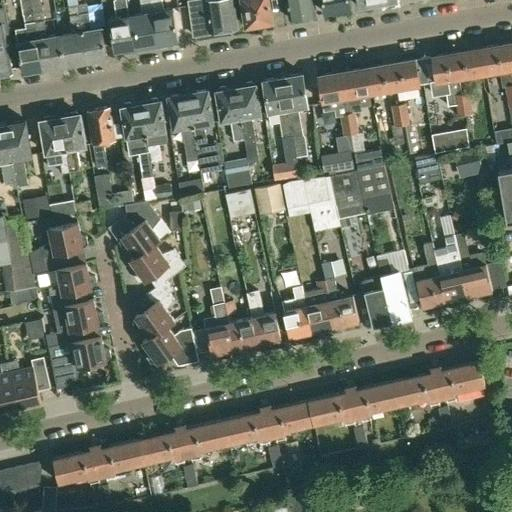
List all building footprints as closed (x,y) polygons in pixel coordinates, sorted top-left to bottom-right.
[(22,73),(42,70),(29,0),(21,0),(26,27),(14,29),(22,73)] [(40,0),(29,0),(42,70),(64,66),(59,34),(46,36),(40,0)] [(133,48),(128,15),(125,0),(112,0),(116,17),(108,19),(113,51),(133,48)] [(139,0),(141,12),(128,15),(133,48),(156,44),(149,0),(139,0)] [(160,0),(149,0),(156,44),(177,40),(171,7),(162,9),(160,0)] [(197,0),(190,1),(195,33),(210,31),(210,32),(237,27),(232,0),(197,0)] [(242,0),(246,25),(256,24),(258,26),(268,25),(268,22),(272,21),(268,0),(242,0)] [(286,0),(290,18),(295,18),(297,19),(302,18),(303,16),(316,14),(313,0),(286,0)] [(321,0),(323,12),(350,8),(348,0),(321,0)] [(87,3),(76,5),(86,62),(107,59),(101,27),(91,28),(87,3)] [(64,66),(86,62),(76,5),(67,6),(72,32),(59,34),(64,66)] [(0,73),(12,72),(9,54),(14,53),(5,7),(0,8),(0,73)] [(505,43),(478,47),(483,73),(499,70),(502,87),(505,86),(505,84),(511,83),(509,68),(505,43)] [(478,47),(454,52),(458,77),(483,73),(478,47)] [(435,80),(431,81),(433,95),(447,93),(448,105),(456,103),(456,105),(470,102),(468,91),(461,92),(458,77),(454,52),(431,56),(435,80)] [(419,84),(414,58),(391,62),(396,88),(419,84)] [(391,62),(365,67),(370,92),(396,88),(391,62)] [(340,71),(347,112),(354,111),(362,109),(361,106),(372,104),(370,92),(365,67),(340,71)] [(340,71),(317,75),(321,100),(322,111),(335,108),(335,114),(341,113),(343,124),(356,121),(354,111),(347,112),(340,71)] [(302,72),(282,76),(295,156),(307,154),(304,137),(301,133),(301,128),(298,107),(308,105),(302,72)] [(282,76),(262,79),(270,123),(279,122),(285,162),(295,160),(296,160),(295,156),(282,76)] [(244,85),(235,86),(243,138),(244,144),(247,162),(258,160),(250,115),(260,113),(255,83),(253,83),(251,81),(245,82),(244,85)] [(234,140),(243,138),(235,86),(225,88),(224,86),(219,87),(218,89),(215,90),(220,120),(230,118),(234,140)] [(207,89),(187,93),(198,158),(199,168),(211,166),(203,123),(213,121),(207,89)] [(187,93),(168,96),(173,129),(183,127),(188,160),(198,158),(187,93)] [(140,103),(149,155),(149,160),(160,158),(157,143),(167,142),(159,100),(158,100),(156,98),(151,99),(150,102),(140,103)] [(393,116),(407,113),(405,102),(391,104),(393,116)] [(471,113),(470,102),(456,105),(458,115),(471,113)] [(149,160),(149,155),(140,103),(131,105),(130,103),(123,104),(122,106),(120,107),(125,137),(126,136),(129,154),(138,152),(142,177),(153,175),(149,160)] [(115,138),(122,137),(119,122),(112,123),(109,106),(86,110),(96,166),(107,165),(103,140),(115,138)] [(68,115),(59,117),(68,171),(79,169),(76,147),(85,145),(79,113),(77,114),(75,112),(69,113),(68,115)] [(409,124),(407,113),(393,116),(395,126),(409,124)] [(41,120),(39,120),(45,152),(47,164),(57,163),(60,162),(62,172),(68,171),(59,117),(51,118),(49,116),(43,117),(41,120)] [(25,120),(5,124),(16,187),(28,185),(23,157),(31,156),(25,120)] [(358,132),(356,121),(343,124),(344,134),(358,132)] [(0,161),(4,184),(11,183),(12,187),(16,187),(5,124),(0,124),(0,161)] [(408,153),(416,152),(412,124),(404,125),(408,153)] [(468,127),(433,133),(436,149),(471,144),(468,127)] [(358,132),(351,133),(354,150),(358,169),(382,163),(379,147),(365,150),(362,131),(358,132)] [(511,167),(498,170),(506,221),(507,220),(511,219),(511,140),(507,141),(511,167)] [(352,150),(338,153),(321,156),(324,172),(354,166),(352,150)] [(478,150),(455,154),(460,176),(483,172),(478,150)] [(436,152),(412,156),(413,161),(415,161),(418,177),(440,174),(436,152)] [(297,176),(295,160),(285,162),(271,164),(274,179),(297,176)] [(355,169),(362,199),(364,211),(366,211),(367,213),(392,207),(382,163),(358,169),(355,169)] [(248,169),(226,173),(228,186),(251,183),(248,169)] [(364,211),(362,199),(355,169),(329,175),(336,205),(339,217),(364,211)] [(94,176),(99,208),(114,205),(109,174),(94,176)] [(341,225),(339,217),(336,205),(329,175),(302,181),(309,211),(310,211),(315,231),(341,225)] [(202,177),(179,181),(181,194),(204,190),(202,177)] [(309,211),(302,181),(282,185),(289,216),(309,211)] [(170,182),(153,185),(155,197),(172,194),(170,187),(170,182)] [(257,214),(283,209),(279,183),(252,187),(257,214)] [(225,193),(226,196),(231,218),(254,213),(249,188),(225,193)] [(47,194),(22,199),(26,219),(50,215),(47,194)] [(200,197),(181,200),(182,211),(202,208),(200,197)] [(74,199),(50,203),(52,216),(76,211),(75,202),(74,199)] [(75,202),(76,211),(76,212),(88,210),(86,200),(75,202)] [(125,204),(126,213),(127,217),(134,227),(120,237),(118,242),(122,248),(128,247),(135,257),(154,244),(160,240),(152,229),(160,219),(147,201),(125,204)] [(0,264),(4,292),(8,291),(34,287),(36,287),(33,273),(29,252),(21,217),(4,220),(3,215),(0,215),(0,264)] [(33,273),(56,269),(68,266),(65,251),(83,247),(87,243),(86,236),(80,235),(77,222),(48,228),(51,241),(29,252),(33,273)] [(467,294),(491,289),(483,251),(467,254),(466,246),(462,231),(453,233),(467,294)] [(433,248),(434,254),(437,266),(438,274),(443,299),(467,294),(453,233),(444,235),(446,245),(433,248)] [(443,299),(438,274),(437,266),(434,254),(433,248),(431,239),(422,241),(427,263),(412,266),(421,305),(443,299)] [(165,281),(185,267),(173,250),(161,254),(154,244),(135,257),(129,260),(136,270),(134,276),(138,282),(144,281),(158,271),(165,281)] [(379,275),(381,283),(382,286),(391,321),(410,317),(399,268),(391,270),(388,257),(377,259),(380,275),(379,275)] [(47,288),(51,308),(76,303),(73,291),(91,288),(95,284),(94,277),(88,275),(85,263),(68,266),(56,269),(59,282),(47,288)] [(391,321),(382,286),(381,283),(379,275),(361,279),(371,326),(391,321)] [(352,294),(341,296),(339,288),(336,289),(333,277),(324,279),(334,326),(358,320),(352,294)] [(316,288),(303,291),(311,331),(334,326),(324,279),(315,281),(316,288)] [(148,337),(166,326),(173,321),(165,310),(173,300),(168,293),(172,291),(165,281),(145,295),(152,305),(134,318),(131,323),(135,329),(142,329),(148,337)] [(281,301),(283,310),(282,310),(288,336),(311,331),(303,291),(301,284),(293,286),(295,297),(281,301)] [(202,318),(205,329),(210,353),(234,348),(228,322),(227,314),(224,302),(220,286),(209,288),(213,303),(215,315),(202,318)] [(8,291),(11,305),(38,299),(36,287),(34,287),(8,291)] [(250,309),(251,317),(257,343),(281,337),(275,311),(264,314),(259,289),(246,292),(250,309)] [(56,332),(45,334),(45,336),(48,346),(83,339),(81,328),(98,324),(102,320),(101,313),(95,311),(93,299),(88,300),(76,303),(51,308),(56,332)] [(233,300),(224,302),(227,314),(236,312),(233,300)] [(234,348),(257,343),(251,317),(228,322),(234,348)] [(166,326),(148,337),(141,342),(148,353),(146,358),(150,364),(155,364),(168,354),(177,366),(197,362),(190,329),(179,331),(173,336),(166,326)] [(83,339),(48,346),(55,384),(66,382),(76,380),(77,366),(105,361),(109,357),(108,350),(102,348),(100,336),(83,339)] [(8,361),(10,371),(17,406),(40,401),(38,390),(51,387),(44,356),(31,359),(33,366),(19,369),(17,359),(8,361)] [(0,410),(17,406),(10,371),(8,361),(1,363),(3,373),(0,373),(0,410)] [(479,361),(393,380),(398,404),(427,398),(427,400),(455,394),(455,391),(484,384),(479,361)] [(393,380),(357,388),(308,399),(313,424),(342,417),(343,420),(370,414),(369,411),(398,404),(393,380)] [(308,399),(223,419),(228,443),(257,436),(258,439),(285,433),(285,430),(313,424),(308,399)] [(448,405),(438,407),(443,428),(453,426),(448,405)] [(223,419),(137,438),(143,463),(172,456),(173,459),(200,453),(199,450),(228,443),(223,419)] [(356,427),(354,427),(360,447),(368,445),(363,425),(361,425),(356,427)] [(489,433),(472,437),(475,446),(491,442),(489,433)] [(458,450),(475,446),(472,437),(456,441),(458,450)] [(137,438),(94,448),(52,457),(58,482),(86,476),(87,479),(115,472),(114,469),(143,463),(137,438)] [(278,444),(268,446),(273,467),(283,465),(278,444)] [(40,461),(28,464),(27,489),(39,486),(40,461)] [(193,463),(184,466),(189,486),(198,484),(193,463)] [(27,489),(28,464),(16,466),(15,491),(27,489)] [(15,491),(16,466),(3,469),(2,494),(15,491)] [(374,477),(357,481),(363,508),(380,504),(374,477)] [(393,481),(397,496),(406,493),(401,478),(393,481)] [(109,483),(99,485),(102,505),(113,503),(109,483)] [(54,511),(56,486),(44,486),(42,511),(54,511)] [(292,511),(302,511),(328,511),(328,506),(327,489),(327,488),(302,495),(291,496),(292,511)] [(327,489),(328,506),(343,505),(342,488),(327,489)] [(286,499),(265,504),(266,511),(284,511),(288,511),(286,499)]
